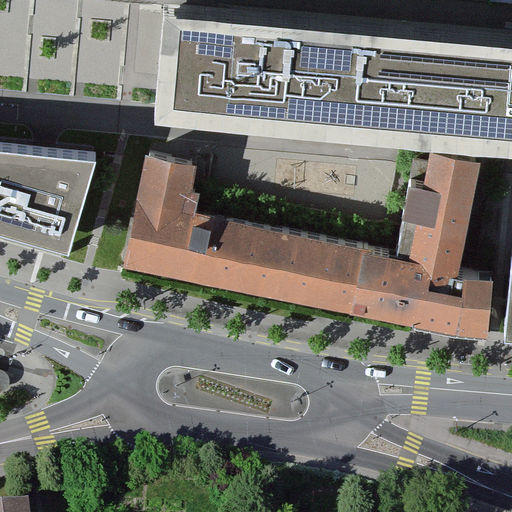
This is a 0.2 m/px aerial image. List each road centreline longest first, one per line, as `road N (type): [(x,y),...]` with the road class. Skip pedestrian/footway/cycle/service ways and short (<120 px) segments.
road 1 (primary): [(339,382),(299,365),(152,344)]
road 2 (primary): [(147,425),(324,435)]
road 3 (primary): [(152,344),(0,301)]
road 4 (tertiary): [(0,450),(147,425)]
road 5 (primary): [(0,320),(88,365),(121,372)]
road 6 (tertiary): [(119,395),(0,436)]
